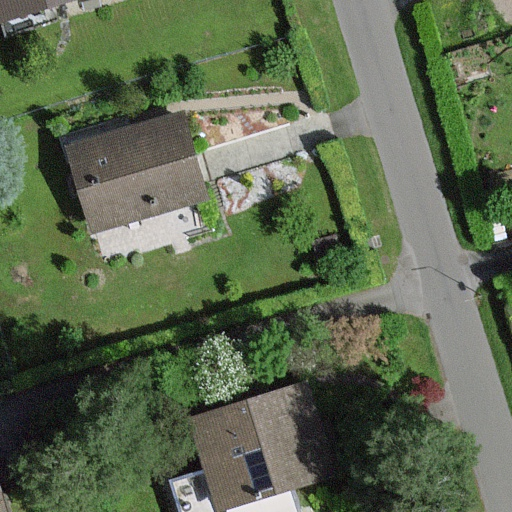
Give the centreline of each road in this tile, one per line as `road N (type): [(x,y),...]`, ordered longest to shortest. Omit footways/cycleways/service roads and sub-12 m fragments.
road 1 (residential): [(440,280),(0,417)]
road 2 (residential): [(355,0),(440,280)]
road 3 (residential): [(440,280),(511,510)]
